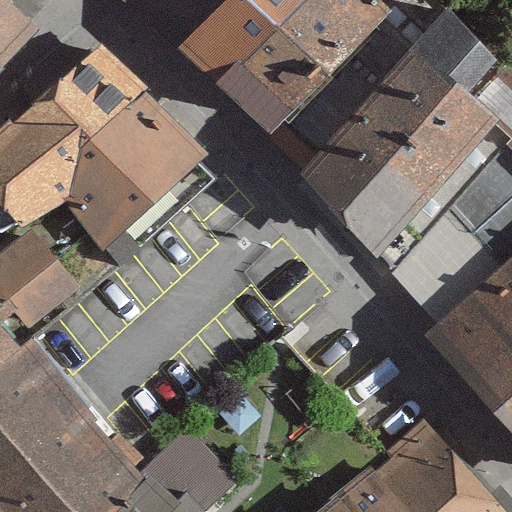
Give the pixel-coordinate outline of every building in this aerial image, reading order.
[(135,0),(192,55),(247,0),(135,0)] [(247,0),(192,55),(237,96),(324,0),(247,0)] [(324,0),(237,96),(290,147),(299,137),(411,0),(324,0)] [(457,26),(429,0),(411,0),(299,137),(332,165),(457,26)] [(0,72),(3,76),(39,38),(0,1),(0,72)] [(457,26),(332,165),(314,191),(394,271),(450,209),(507,145),(482,120),(481,119),(508,88),(457,26)] [(80,170),(145,109),(151,104),(102,60),(0,149),(0,216),(12,231),(72,203),(94,190),(80,170)] [(511,149),(511,82),(508,88),(482,120),(507,145),(511,149)] [(132,273),(221,186),(145,109),(80,170),(94,190),(72,203),(132,273)] [(511,250),(511,149),(507,145),(450,209),(499,262),(511,250)] [(0,287),(20,311),(61,276),(35,245),(0,275),(0,287)] [(511,250),(499,262),(434,327),(511,412),(511,250)] [(0,396),(38,359),(17,335),(29,322),(41,336),(84,301),(61,276),(20,311),(4,325),(0,328),(0,396)] [(97,511),(141,470),(90,422),(100,413),(50,349),(38,359),(0,396),(0,511),(97,511)] [(395,460),(350,410),(302,452),(342,501),(380,473),(395,460)] [(510,511),(433,426),(395,460),(380,473),(414,511),(510,511)] [(165,511),(172,505),(141,470),(97,511),(165,511)] [(414,511),(380,473),(342,501),(327,511),(414,511)] [(197,511),(182,496),(172,505),(165,511),(197,511)]
